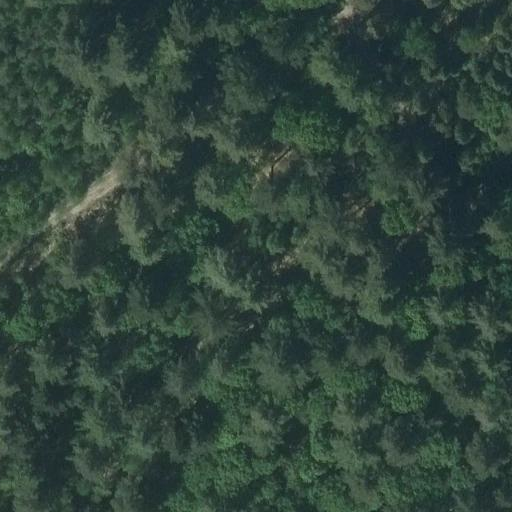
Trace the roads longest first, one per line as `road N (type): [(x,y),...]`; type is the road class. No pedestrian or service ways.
road 1 (track): [(0,266),(374,0)]
road 2 (track): [(351,0),(511,324)]
